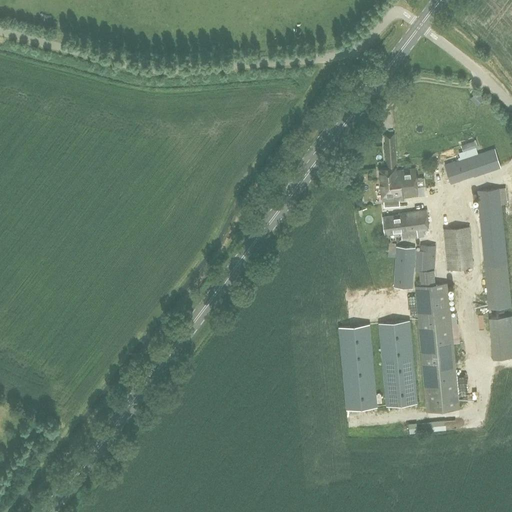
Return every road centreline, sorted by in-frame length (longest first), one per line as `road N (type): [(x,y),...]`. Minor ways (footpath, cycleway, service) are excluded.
road 1 (primary): [(48,511),(420,25)]
road 2 (unclassified): [(420,25),(398,11),(339,55),(177,70),(121,64),(0,31)]
